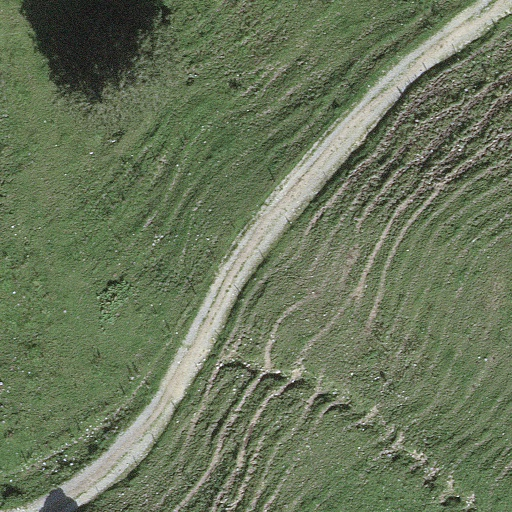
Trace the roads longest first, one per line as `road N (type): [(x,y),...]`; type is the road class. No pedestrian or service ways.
road 1 (track): [(54,511),(128,453),(165,403),(249,248),(298,187),(393,82),(495,0)]
road 2 (track): [(211,309),(110,254),(90,229),(62,174),(33,0)]
